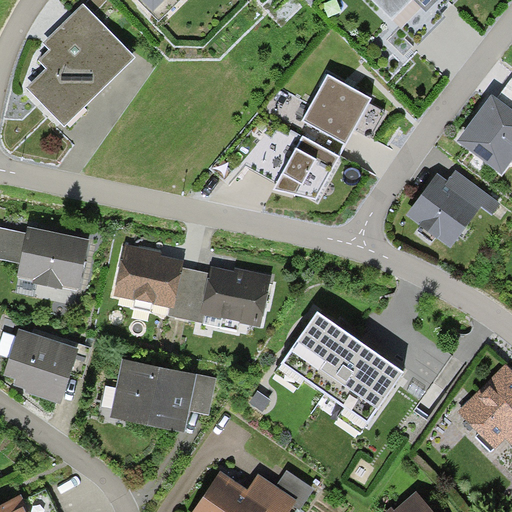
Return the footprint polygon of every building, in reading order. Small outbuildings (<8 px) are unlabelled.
[(164,0),(138,0),(150,13),(164,0)] [(429,0),(363,0),(412,45),(438,17),(424,5),(429,0)] [(136,60),(84,6),(50,38),(42,45),(48,52),(38,61),(47,71),(28,89),(65,127),(136,60)] [(325,78),(301,122),(343,146),(367,101),(325,78)] [(511,85),(505,80),(491,97),(486,93),(451,138),(492,171),(511,145),(511,85)] [(303,138),(273,192),(317,203),(340,160),(303,138)] [(486,218),(498,200),(450,166),(443,177),(431,169),(398,215),(445,249),(473,209),(486,218)] [(19,235),(0,231),(0,261),(15,265),(11,285),(29,289),(27,298),(59,305),(59,302),(72,304),(85,243),(20,229),(19,235)] [(135,251),(121,249),(112,304),(170,313),(178,271),(179,262),(156,258),(158,250),(136,247),(135,251)] [(230,273),(206,269),(205,276),(198,318),(259,328),(268,277),(230,271),(230,273)] [(205,276),(178,271),(170,313),(169,321),(196,326),(198,318),(205,276)] [(399,372),(315,313),(279,364),(363,422),(399,372)] [(74,350),(13,333),(0,377),(12,380),(10,388),(21,391),(19,396),(57,407),(74,350)] [(120,361),(107,420),(178,436),(183,414),(204,419),(213,382),(120,361)] [(511,375),(506,368),(454,415),(487,452),(501,440),(511,451),(511,375)] [(215,475),(191,511),(286,511),(289,507),(296,511),(297,511),(310,491),(284,474),(274,490),(254,477),(244,493),(215,475)] [(0,511),(53,511),(43,492),(21,502),(19,496),(0,505),(0,511)] [(430,511),(414,493),(392,511),(430,511)]
